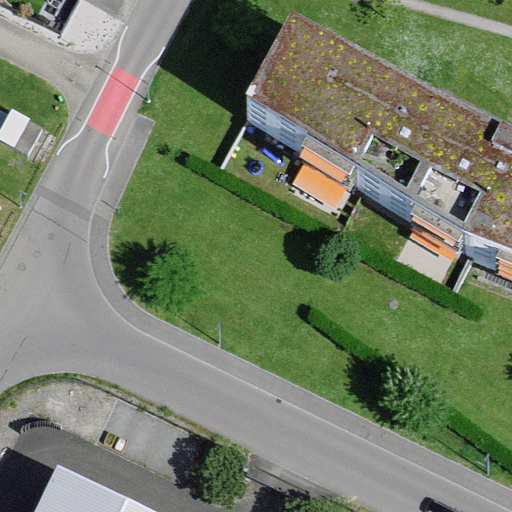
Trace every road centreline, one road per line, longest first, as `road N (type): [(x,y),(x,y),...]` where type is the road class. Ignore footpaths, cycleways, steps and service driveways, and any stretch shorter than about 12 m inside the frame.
road 1 (residential): [(15,304),(446,511)]
road 2 (residential): [(166,0),(15,304)]
